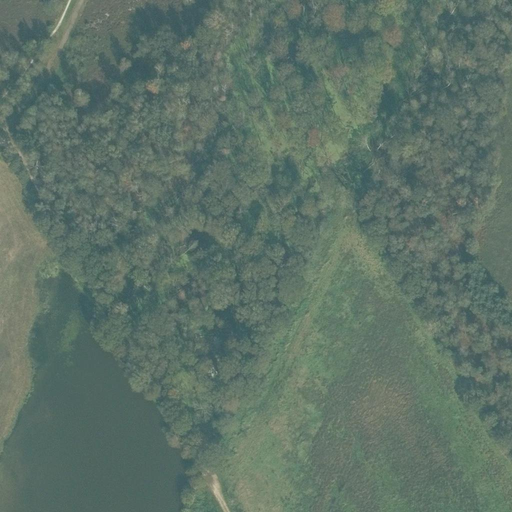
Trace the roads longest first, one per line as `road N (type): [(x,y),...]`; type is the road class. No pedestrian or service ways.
road 1 (track): [(0,144),(221,511)]
road 2 (track): [(75,0),(31,98),(0,130)]
